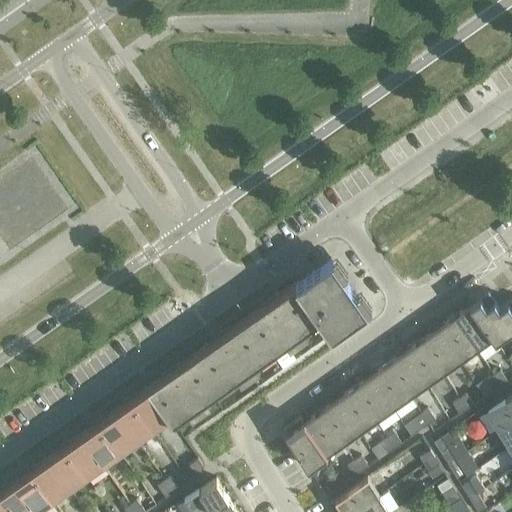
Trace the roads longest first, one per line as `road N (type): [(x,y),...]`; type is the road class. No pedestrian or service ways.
road 1 (secondary): [(201,218),(509,0)]
road 2 (residential): [(406,310),(248,421),(248,445),(289,511)]
road 3 (residential): [(0,458),(235,292)]
road 4 (residential): [(44,56),(172,239)]
road 5 (residential): [(201,218),(72,36)]
road 6 (secondary): [(0,360),(172,239)]
road 7 (residential): [(341,219),(511,98)]
road 8 (residential): [(235,292),(341,219)]
road 9 (residential): [(511,236),(406,310)]
